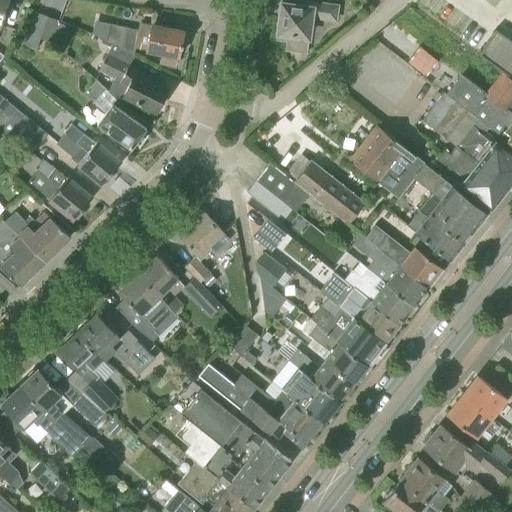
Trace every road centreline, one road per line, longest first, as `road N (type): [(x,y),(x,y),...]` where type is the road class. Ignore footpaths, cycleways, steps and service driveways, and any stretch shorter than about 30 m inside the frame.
road 1 (tertiary): [(511,239),(314,487)]
road 2 (tertiary): [(330,500),(511,270)]
road 3 (residential): [(0,354),(196,163)]
road 4 (residential): [(196,163),(402,0)]
road 5 (residential): [(196,163),(230,0)]
